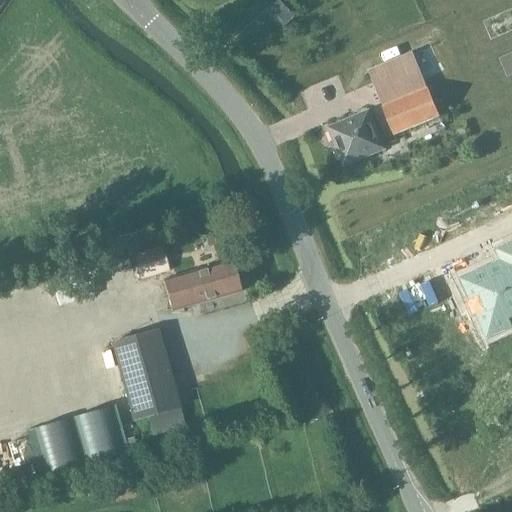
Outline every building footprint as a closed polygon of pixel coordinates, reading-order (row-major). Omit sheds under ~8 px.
[(279,0),(273,6),(268,11),(284,28),(296,17),(279,0)] [(511,15),(472,23),(477,49),(470,50),(483,120),(511,114),(511,15)] [(413,53),(367,71),(382,107),(381,108),(393,137),(439,118),(461,109),(434,44),(413,53)] [(343,169),(386,150),(370,109),(326,128),(343,169)] [(137,243),(142,268),(172,263),(167,238),(137,243)] [(487,268),(461,280),(471,302),(469,303),(469,305),(470,304),(475,315),(474,315),(475,317),(477,316),(488,338),(511,326),(511,324),(510,320),(511,318),(511,243),(497,251),(502,262),(503,263),(487,270),(487,268)] [(171,311),(240,290),(232,262),(163,282),(171,311)] [(131,423),(149,418),(154,437),(185,428),(158,329),(109,343),(131,423)] [(94,393),(115,388),(113,378),(92,384),(94,393)] [(22,423),(0,429),(0,431),(4,447),(27,440),(22,423)]
